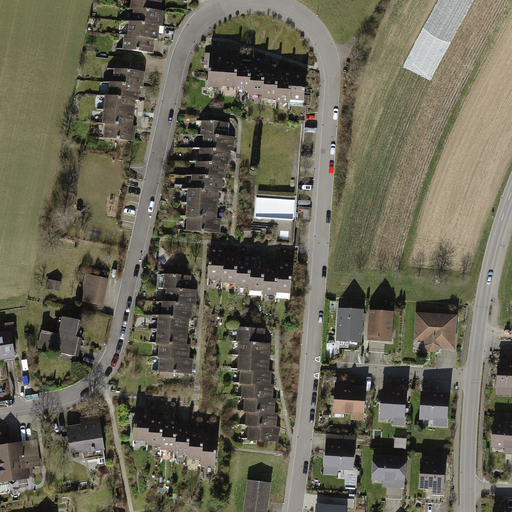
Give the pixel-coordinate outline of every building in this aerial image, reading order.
[(165,8),(165,0),(131,0),(131,4),(134,5),(165,8)] [(166,23),(168,9),(165,8),(134,5),(132,20),(164,23),(166,23)] [(162,38),(164,23),(132,20),(129,19),(128,34),(158,37),(162,38)] [(156,52),(158,37),(128,34),(124,33),(122,48),(156,52)] [(213,85),(227,86),(229,50),(215,49),(213,85)] [(227,86),(241,87),(242,55),(243,51),(229,50),(227,86)] [(240,91),(254,92),(256,60),(256,56),(242,55),(241,87),(240,91)] [(254,96),(268,97),(270,62),(270,61),(256,60),(254,92),(254,96)] [(268,99),(281,100),(283,68),(283,63),(270,62),(268,97),(268,99)] [(113,64),(111,78),(144,81),(148,82),(149,67),(113,64)] [(281,104),(295,105),(297,68),(283,68),(281,100),(281,104)] [(295,105),(309,106),(311,69),(297,68),(295,105)] [(108,77),(106,92),(140,95),(143,96),(144,81),(111,78),(108,77)] [(104,91),(102,106),(139,109),(140,95),(106,92),(104,91)] [(102,106),(101,120),(103,120),(137,124),(139,109),(102,106)] [(233,131),(234,117),(193,115),(193,129),(198,129),(233,131)] [(103,120),(102,134),(138,138),(140,124),(137,124),(103,120)] [(238,145),(239,131),(233,131),(198,129),(198,143),(235,145),(238,145)] [(235,159),(235,145),(198,143),(195,143),(194,157),(232,159),(235,159)] [(231,173),(232,159),(194,157),(191,157),(191,171),(229,173),(231,173)] [(228,187),(229,173),(191,171),(188,171),(188,185),(224,187),(228,187)] [(224,201),(224,187),(188,185),(184,185),(183,199),(224,201)] [(223,214),(224,201),(183,199),(183,213),(186,213),(223,214)] [(226,228),(227,215),(223,214),(186,213),(186,227),(226,228)] [(213,279),(227,280),(229,247),(229,243),(215,242),(213,279)] [(226,284),(240,284),(242,253),(242,248),(229,247),(227,280),(226,284)] [(240,289),(254,290),(256,255),(256,253),(242,253),(240,284),(240,289)] [(254,291),(267,292),(269,260),(269,256),(256,255),(254,290),(254,291)] [(267,297),(281,297),(283,261),(269,260),(267,292),(267,297)] [(281,297),(295,298),(297,262),(283,261),(281,297)] [(195,283),(196,269),(159,267),(159,281),(165,282),(195,283)] [(108,301),(114,273),(89,268),(84,296),(108,301)] [(66,277),(54,275),(53,284),(65,286),(66,277)] [(201,297),(202,283),(195,283),(165,282),(164,295),(198,297),(201,297)] [(197,311),(198,297),(164,295),(161,295),(161,309),(194,310),(197,311)] [(366,308),(341,306),(338,340),(363,342),(366,308)] [(44,322),(39,343),(80,352),(86,326),(82,325),(85,312),(67,308),(63,327),(44,322)] [(194,324),(194,310),(161,309),(158,309),(157,323),(194,324)] [(395,311),(370,310),(368,341),(393,342),(395,311)] [(458,315),(416,313),(415,340),(424,340),(424,347),(428,352),(437,352),(441,348),(457,349),(458,315)] [(193,338),(194,324),(157,323),(157,337),(159,337),(193,338)] [(0,327),(0,360),(2,360),(1,354),(20,351),(16,325),(0,327)] [(269,340),(270,326),(233,325),(233,338),(238,339),(269,340)] [(195,353),(195,338),(193,338),(159,337),(158,351),(162,351),(195,353)] [(274,354),(275,340),(269,340),(238,339),(237,352),(274,354)] [(198,367),(198,353),(195,353),(162,351),(161,366),(165,366),(165,370),(179,370),(179,366),(198,367)] [(274,367),(274,354),(237,352),(237,365),(239,365),(274,367)] [(511,362),(498,362),(497,399),(511,399),(511,362)] [(275,380),(276,367),(274,367),(239,365),(239,379),(241,379),(275,380)] [(277,395),(278,381),(275,380),(241,379),(240,394),(243,394),(277,395)] [(335,381),(334,412),(354,413),(354,420),(367,420),(369,386),(349,385),(350,382),(335,381)] [(408,424),(409,388),(383,387),(382,416),(396,417),(395,423),(408,424)] [(450,424),(451,389),(425,388),(424,416),(438,417),(437,423),(450,424)] [(279,410),(280,395),(277,395),(243,394),(243,409),(245,409),(279,410)] [(138,438),(152,440),(155,407),(155,403),(141,402),(138,438)] [(152,444),(165,445),(168,413),(168,409),(155,407),(152,440),(152,444)] [(69,422),(74,448),(111,441),(105,408),(85,412),(86,419),(69,422)] [(280,425),(281,410),(279,410),(245,409),(244,424),(246,424),(280,425)] [(165,449),(179,451),(181,419),(182,414),(168,413),(165,445),(165,449)] [(178,455),(192,456),(195,424),(195,420),(181,419),(179,451),(178,455)] [(511,419),(497,419),(496,445),(509,445),(509,451),(511,451),(511,419)] [(192,461),(205,462),(208,429),(209,425),(195,424),(192,456),(192,461)] [(282,439),(283,425),(280,425),(246,424),(246,438),(282,439)] [(0,482),(34,477),(32,462),(44,461),(41,434),(13,438),(11,428),(0,429),(0,482)] [(205,465),(219,466),(222,430),(208,429),(205,462),(205,465)] [(356,436),(327,435),(325,473),(340,474),(340,468),(355,468),(356,436)] [(406,455),(373,453),(372,479),(386,480),(385,486),(405,487),(406,455)] [(444,494),(446,459),(420,458),(419,487),(432,487),(432,493),(444,494)] [(267,511),(271,481),(248,479),(244,511),(267,511)] [(347,511),(349,500),(314,495),(311,511),(347,511)]
